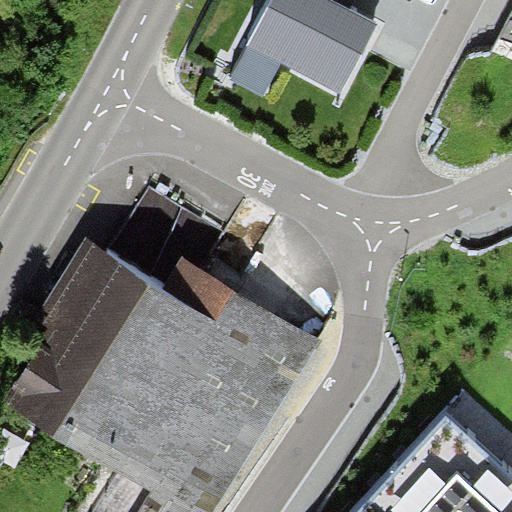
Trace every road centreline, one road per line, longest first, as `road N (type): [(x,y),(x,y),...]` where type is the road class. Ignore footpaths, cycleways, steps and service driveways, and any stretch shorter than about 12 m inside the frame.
road 1 (residential): [(353,214),(364,271),(341,354),(245,511)]
road 2 (residential): [(107,80),(353,214)]
road 3 (tertiary): [(107,80),(0,253)]
road 4 (residential): [(511,177),(411,224),(353,214)]
